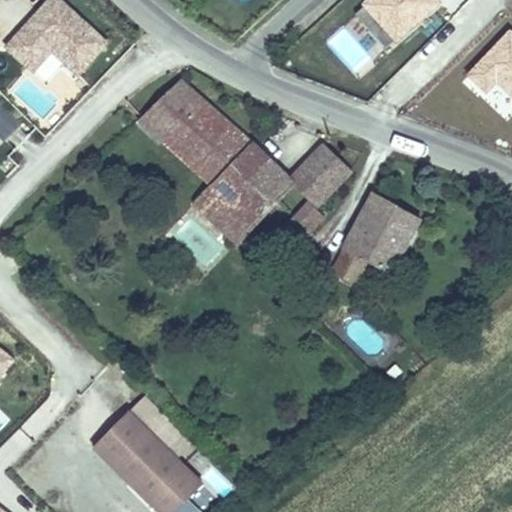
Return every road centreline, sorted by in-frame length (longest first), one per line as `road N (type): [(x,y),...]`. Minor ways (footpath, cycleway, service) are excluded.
road 1 (unclassified): [(511,181),(251,72)]
road 2 (unclassified): [(251,72),(221,60),(140,0)]
